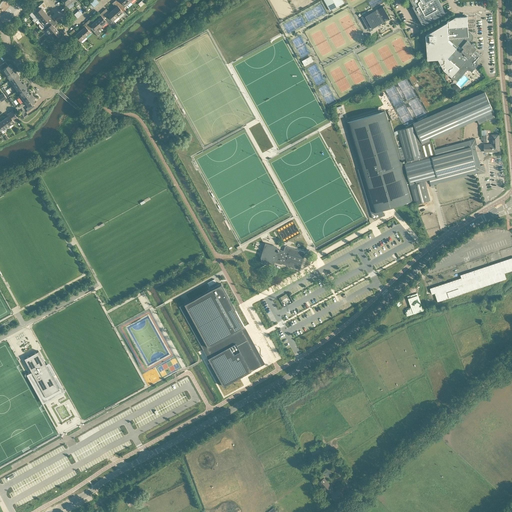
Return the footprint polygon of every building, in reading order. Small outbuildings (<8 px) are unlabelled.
[(116,7),(113,10),(118,16),(123,12),(125,10),(123,8),(116,0),(115,0),(112,3),(116,7)] [(324,0),(330,11),(344,3),(342,0),(324,0)] [(409,0),(423,25),(445,12),(438,0),(409,0)] [(30,14),(29,14),(33,18),(35,16),(38,20),(46,13),(43,10),(47,6),(43,2),(38,7),(30,14)] [(383,7),(373,12),(365,16),(373,29),(389,19),(388,18),(385,11),(383,7)] [(106,9),(102,12),(107,18),(109,20),(111,22),(113,20),(118,16),(113,10),(109,13),(106,9)] [(79,10),(74,14),(77,18),(82,14),(79,10)] [(109,20),(107,18),(102,12),(98,16),(99,18),(96,20),(101,25),(102,27),(107,23),(110,26),(112,24),(111,22),(109,20)] [(48,16),(46,13),(38,20),(37,20),(40,23),(39,23),(39,26),(42,29),(48,23),(49,23),(54,19),(50,14),(48,16)] [(455,17),(426,35),(428,59),(438,58),(444,70),(451,76),(452,77),(451,78),(453,81),(455,79),(457,81),(468,69),(472,72),(478,65),(477,60),(481,56),(474,51),(477,48),(474,46),(474,45),(475,44),(474,43),(473,43),(472,43),(472,44),(469,41),(470,41),(471,41),(472,40),(472,39),(473,39),(473,38),(473,37),(473,36),(473,35),(472,34),(472,33),(471,33),(470,33),(469,32),(468,32),(467,16),(455,17)] [(54,19),(49,23),(50,25),(45,30),(50,35),(56,29),(53,26),(57,23),(54,19)] [(90,19),(86,22),(90,28),(97,35),(99,33),(100,31),(98,30),(102,27),(101,25),(96,20),(93,23),(90,19)] [(83,28),(80,31),(85,37),(90,32),(88,30),(90,28),(86,22),(82,26),(83,28)] [(56,29),(50,35),(54,40),(57,37),(59,39),(64,35),(60,31),(59,32),(56,29)] [(73,29),(69,33),(79,44),(81,42),(80,41),(85,37),(80,31),(77,33),(73,29)] [(304,65),(313,61),(310,56),(302,60),(304,65)] [(0,65),(0,69),(0,70),(2,69),(6,75),(13,70),(11,67),(12,66),(10,63),(8,65),(5,62),(0,65)] [(13,70),(6,75),(10,80),(18,74),(16,72),(15,73),(13,70)] [(18,74),(10,80),(13,85),(20,81),(18,78),(20,77),(18,74)] [(20,81),(13,85),(17,91),(25,85),(24,82),(22,83),(20,81)] [(461,88),(456,83),(451,88),(457,93),(461,88)] [(25,85),(17,91),(21,96),(28,91),(26,89),(27,87),(25,85)] [(23,103),(25,101),(33,96),(31,93),(29,94),(28,91),(21,96),(19,98),(23,103)] [(414,126),(398,130),(406,161),(413,159),(414,163),(404,165),(409,185),(410,184),(415,203),(415,204),(430,201),(425,181),(425,180),(429,179),(430,180),(431,185),(478,173),(478,175),(486,173),(484,165),(480,166),(479,161),(475,145),(477,145),(475,139),(469,141),(434,149),(432,140),(477,120),(479,124),(495,117),(493,113),(494,112),(485,92),(454,106),(413,124),(414,126)] [(33,96),(25,101),(28,107),(26,108),(28,111),(34,106),(33,104),(35,102),(33,99),(34,98),(33,96)] [(402,167),(404,166),(391,123),(389,124),(385,111),(385,110),(384,110),(347,121),(346,121),(346,122),(360,168),(358,168),(373,218),(373,219),(374,219),(385,216),(385,215),(385,213),(384,213),(383,213),(383,210),(411,202),(412,201),(412,200),(402,167)] [(13,121),(18,118),(12,111),(6,115),(7,117),(4,119),(9,126),(14,122),(13,121)] [(0,120),(0,129),(1,131),(9,126),(4,119),(1,121),(0,120)] [(492,145),(484,145),(484,151),(494,151),(494,152),(498,151),(499,151),(498,135),(492,135),(492,145)] [(280,251),(278,251),(276,247),(272,245),(267,247),(266,252),(262,254),(260,258),(263,262),(267,264),(268,263),(272,264),(274,264),(274,262),(281,264),(282,264),(300,269),(305,252),(286,246),(284,247),(283,251),(281,250),(281,251),(280,251)] [(436,300),(506,281),(504,273),(511,270),(511,258),(459,273),(461,278),(429,287),(431,294),(435,293),(436,300)] [(221,284),(179,306),(223,386),(265,363),(244,326),(221,284)] [(414,301),(403,304),(404,306),(400,307),(402,317),(418,313),(414,301)] [(334,304),(324,310),(331,321),(341,314),(337,308),(335,304),(334,304)] [(343,305),(337,308),(341,314),(346,310),(343,305)] [(81,361),(94,354),(80,327),(67,334),(81,361)] [(38,350),(24,357),(46,396),(60,388),(38,350)] [(106,404),(122,396),(112,375),(104,379),(93,357),(85,361),(97,384),(96,385),(106,404)] [(322,442),(311,447),(314,454),(325,449),(322,442)] [(327,468),(323,472),(327,477),(328,476),(330,479),(334,475),(327,468)] [(318,483),(324,489),(328,493),(329,492),(336,501),(343,495),(340,491),(338,489),(334,493),(332,490),(333,489),(324,478),(318,483)]
